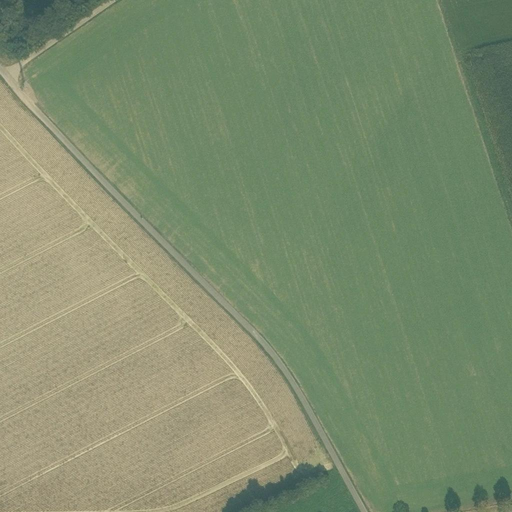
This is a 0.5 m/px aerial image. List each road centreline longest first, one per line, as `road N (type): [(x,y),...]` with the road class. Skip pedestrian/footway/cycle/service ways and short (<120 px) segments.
road 1 (unclassified): [(0,68),(249,328),(302,397),(364,511)]
road 2 (track): [(511,222),(440,0)]
road 3 (track): [(5,75),(115,0)]
